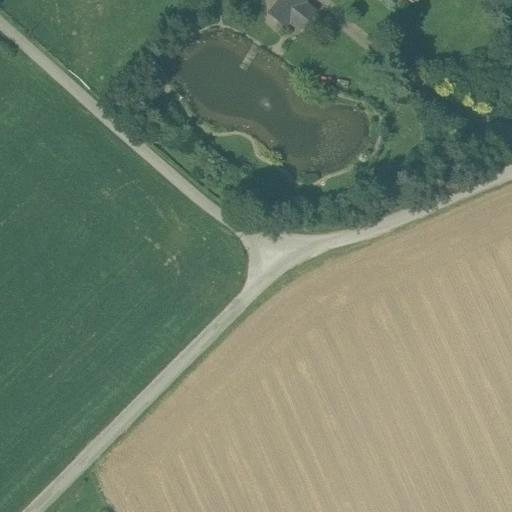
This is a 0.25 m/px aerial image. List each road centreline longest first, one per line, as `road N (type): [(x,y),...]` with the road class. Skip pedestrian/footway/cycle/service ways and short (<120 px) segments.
road 1 (unclassified): [(0,24),(237,231),(269,278)]
road 2 (unclassified): [(37,511),(269,278)]
road 3 (unclassified): [(269,278),(511,168)]
